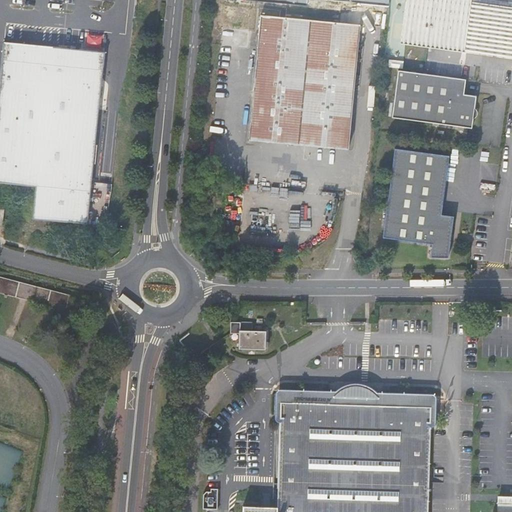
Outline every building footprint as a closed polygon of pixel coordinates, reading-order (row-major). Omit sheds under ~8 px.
[(407,0),(408,2),(406,2),(405,12),(492,22),(494,3),(473,1),(473,0),(407,0)] [(511,56),(511,5),(494,3),(492,22),(488,54),(511,56)] [(488,54),(492,22),(405,12),(403,40),(467,48),(466,51),(488,54)] [(251,141),(351,151),(361,36),(352,36),(353,26),(260,17),(259,30),(261,31),(251,141)] [(361,36),(362,27),(353,26),(352,36),(361,36)] [(250,39),(250,33),(225,32),(223,47),(235,47),(236,38),(250,39)] [(87,33),(86,49),(105,50),(105,34),(87,33)] [(29,46),(1,44),(0,60),(0,186),(32,190),(29,221),(87,226),(105,54),(29,46)] [(474,129),(477,97),(465,96),(466,82),(399,74),(394,121),(474,129)] [(455,219),(442,218),(449,158),(395,151),(384,240),(434,246),(433,258),(450,260),(455,219)] [(55,292),(53,301),(62,304),(65,295),(55,292)] [(248,323),(249,310),(240,309),(240,323),(240,333),(262,332),(263,323),(248,323)] [(199,320),(191,326),(194,331),(203,326),(199,320)] [(231,322),(231,333),(240,333),(240,323),(231,322)] [(240,348),(266,349),(266,332),(262,332),(240,333),(240,348)] [(426,511),(429,438),(439,438),(439,419),(430,419),(430,408),(353,405),(280,402),(280,425),(277,507),(257,507),(250,507),(230,506),(230,511),(426,511)] [(250,507),(257,507),(258,492),(250,491),(250,507)]
